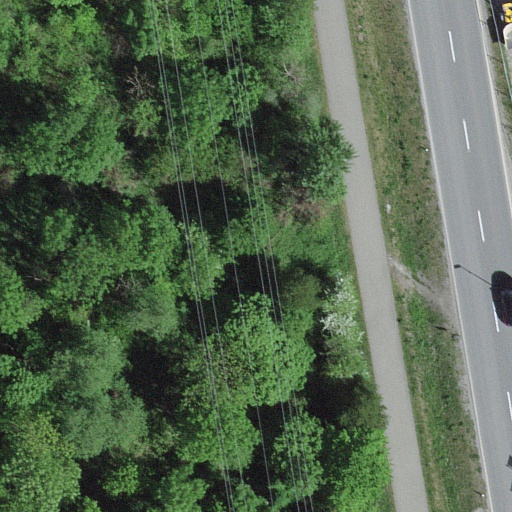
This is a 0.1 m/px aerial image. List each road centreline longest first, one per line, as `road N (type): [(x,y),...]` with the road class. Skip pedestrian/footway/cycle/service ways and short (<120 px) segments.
road 1 (track): [(413,511),(328,0)]
road 2 (unclassified): [(511,404),(446,0)]
